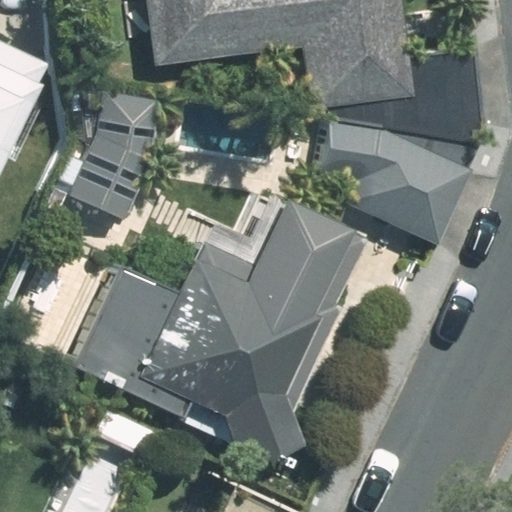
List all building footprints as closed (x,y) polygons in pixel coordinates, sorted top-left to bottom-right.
[(461,46),(395,54),(387,0),(133,0),(141,65),(288,46),(296,108),(318,105),(318,117),(473,143),(461,46)] [(0,124),(29,62),(0,48),(0,124)] [(89,90),(80,143),(57,195),(111,220),(137,164),(148,99),(89,90)] [(466,146),(316,121),(307,174),(343,179),(332,202),(426,244),(460,169),(456,168),(466,146)] [(283,442),(275,420),(328,304),(320,300),(350,235),(265,196),(233,265),(187,243),(179,259),(174,256),(159,289),(102,263),(55,366),(166,416),(173,401),(208,417),(226,464),(283,442)]
